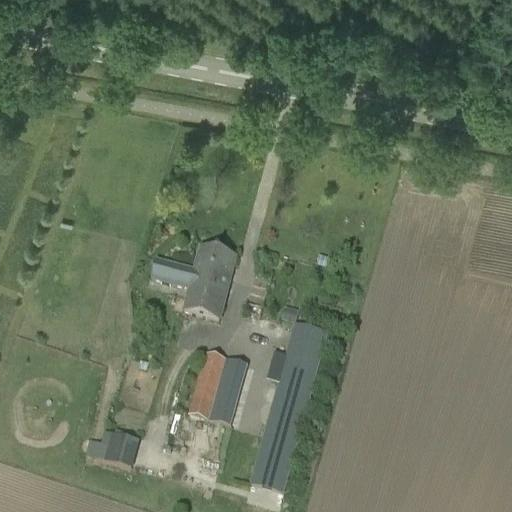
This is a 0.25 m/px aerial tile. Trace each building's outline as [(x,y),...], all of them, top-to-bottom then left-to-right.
[(418,102),(433,103),(433,85),(418,85),(418,102)] [(488,119),(488,105),(466,106),(467,120),(488,119)] [(155,263),(150,285),(188,296),(183,316),(220,325),(236,260),(200,251),(194,273),(155,263)] [(280,323),(293,326),(296,314),(283,310),(280,323)] [(283,498),(327,337),(294,328),(249,489),(283,498)] [(193,398),(188,419),(230,432),(246,369),(205,357),(193,398)] [(104,436),(101,447),(89,444),(84,462),(97,465),(132,474),(139,445),(104,436)]
